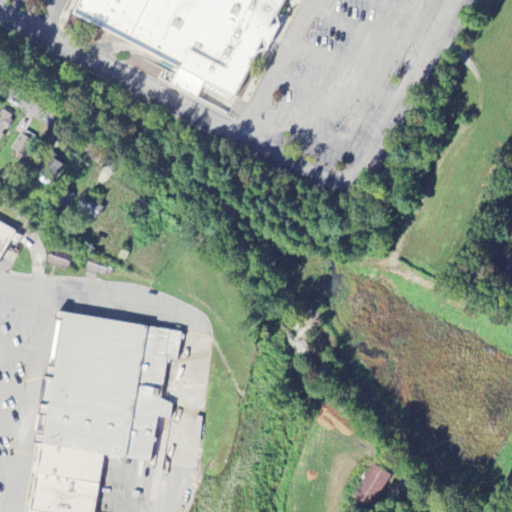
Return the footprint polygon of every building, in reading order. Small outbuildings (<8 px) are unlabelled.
[(75,0),(68,15),(176,72),(168,87),(194,101),(203,84),(232,99),(283,0),(75,0)] [(0,140),(12,117),(0,110),(0,140)] [(11,153),(26,158),(33,138),(19,132),(11,153)] [(95,220),(102,210),(84,198),(77,208),(95,220)] [(0,220),(0,261),(11,242),(17,245),(23,233),(0,220)] [(511,249),(500,273),(511,279),(511,249)] [(72,255),(49,251),(46,267),(69,272),(72,255)] [(109,279),(112,266),(89,259),(85,272),(109,279)] [(41,511),(75,318),(179,335),(163,463),(95,462),(95,511),(41,511)] [(354,502),(373,510),(389,473),(370,464),(354,502)]
